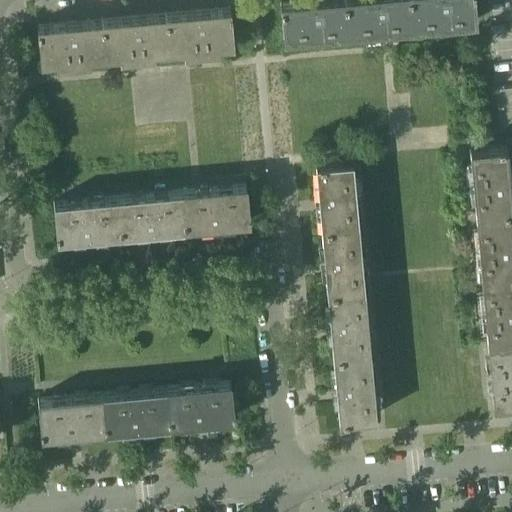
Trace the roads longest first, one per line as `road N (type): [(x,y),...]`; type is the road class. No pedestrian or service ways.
road 1 (residential): [(286,476),(264,259),(15,282),(0,123)]
road 2 (residential): [(0,506),(286,476)]
road 3 (residential): [(286,476),(511,456)]
